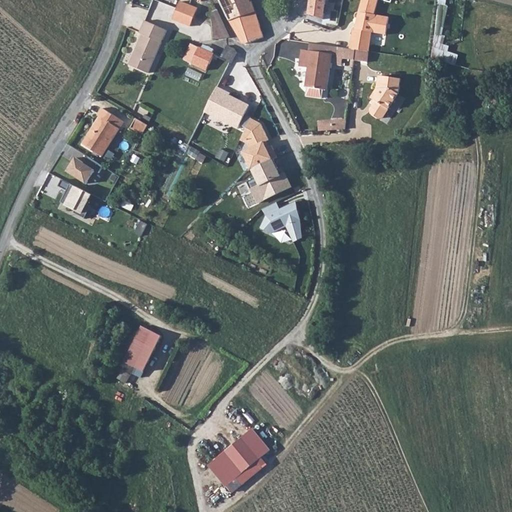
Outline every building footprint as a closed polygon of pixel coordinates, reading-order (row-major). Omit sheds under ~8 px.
[(220,0),(230,21),(256,12),(251,0),(220,0)] [(310,0),(309,13),(324,20),(326,0),(310,0)] [(355,0),(356,7),(368,10),(369,2),(378,4),(379,0),(355,0)] [(179,1),(172,19),(191,26),(198,8),(179,1)] [(369,2),(368,10),(377,11),(378,4),(369,2)] [(220,14),(217,9),(210,11),(215,39),(231,38),(220,14)] [(256,12),(230,21),(243,42),(246,43),(263,37),(264,35),(256,12)] [(353,36),(351,48),(356,49),(369,50),(369,48),(381,50),(382,40),(370,38),(371,31),(373,32),(375,15),(356,12),(356,28),(354,28),(353,36)] [(147,73),(166,31),(145,21),(139,33),(143,35),(129,65),(147,73)] [(436,59),(458,62),(459,53),(450,52),(451,45),(438,43),(436,59)] [(183,60),(191,64),(199,48),(191,44),(183,60)] [(199,48),(191,64),(206,71),(214,55),(212,54),(214,50),(203,45),(201,49),(199,48)] [(226,45),(219,56),(232,63),(238,52),(235,48),(226,45)] [(340,47),(338,56),(354,58),(356,49),(351,48),(340,47)] [(303,49),(301,66),(310,67),(308,87),(329,89),(333,53),(303,49)] [(354,58),(354,59),(368,61),(369,51),(369,50),(356,49),(354,58)] [(376,100),(370,109),(371,113),(377,118),(383,117),(398,94),(400,78),(379,75),(377,88),(371,97),(376,100)] [(219,87),(205,112),(238,130),(251,107),(228,94),(229,93),(219,87)] [(91,131),(82,146),(102,157),(123,122),(100,109),(96,117),(100,120),(93,132),(91,131)] [(251,118),(240,141),(247,143),(243,153),(252,170),(275,160),(264,142),(269,140),(262,124),(251,118)] [(146,125),(134,119),(129,129),(141,135),(146,125)] [(346,119),(331,120),(331,130),(344,129),(346,119)] [(331,120),(318,121),(318,131),(331,130),(331,120)] [(99,173),(81,160),(71,174),(91,187),(99,173)] [(275,160),(252,170),(260,186),(252,190),(258,203),(292,188),(285,173),(281,175),(275,160)] [(78,189),(68,208),(88,218),(97,198),(78,189)] [(277,203),(262,210),(266,215),(260,228),(272,233),(286,227),(294,243),(302,240),(301,221),(295,203),(280,209),(277,203)] [(135,341),(154,350),(161,337),(141,327),(135,341)] [(124,363),(144,372),(154,350),(135,341),(124,363)] [(128,383),(134,372),(125,367),(119,378),(128,383)] [(209,465),(232,492),(242,483),(237,477),(259,458),(241,438),(209,465)]
